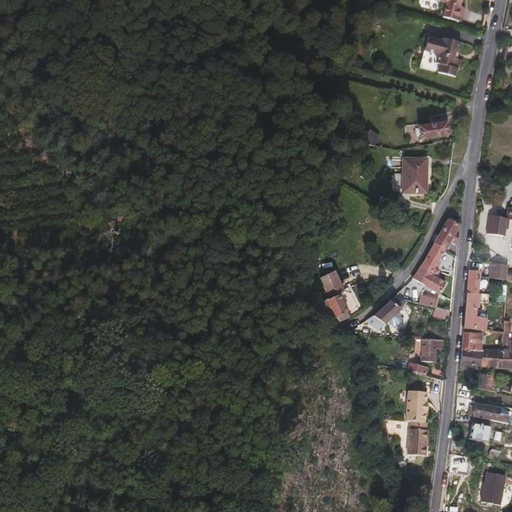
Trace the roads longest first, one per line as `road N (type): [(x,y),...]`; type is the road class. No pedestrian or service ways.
road 1 (residential): [(473,160),(438,511)]
road 2 (residential): [(473,160),(415,263),(334,333)]
road 3 (residential): [(501,0),(473,160)]
